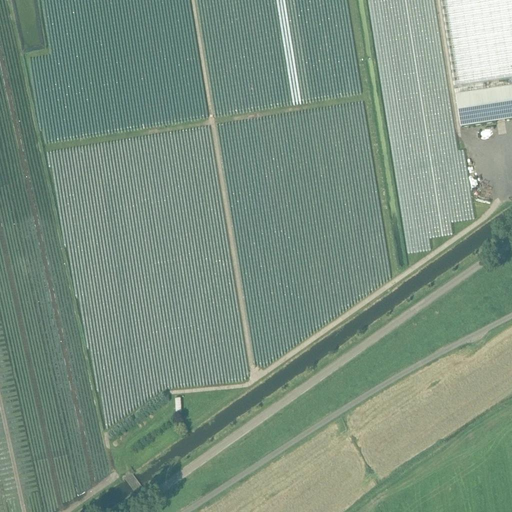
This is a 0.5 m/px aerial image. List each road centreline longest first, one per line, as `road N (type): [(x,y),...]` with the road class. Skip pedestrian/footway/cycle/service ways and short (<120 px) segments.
road 1 (unclassified): [(132,511),(511,245)]
road 2 (unclassified): [(195,511),(511,327)]
